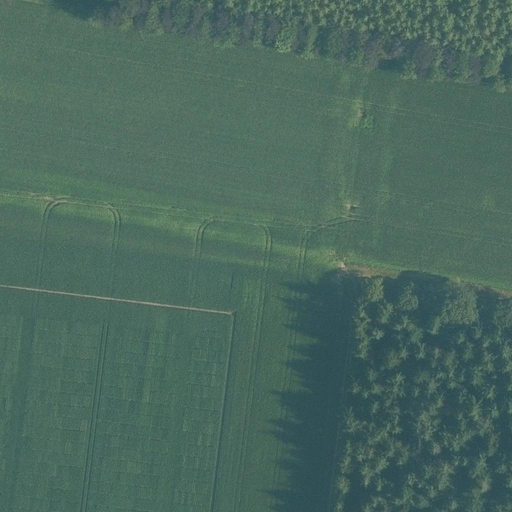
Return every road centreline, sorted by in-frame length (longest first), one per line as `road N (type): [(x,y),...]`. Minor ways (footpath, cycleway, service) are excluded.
road 1 (track): [(511,75),(84,0)]
road 2 (track): [(321,511),(350,271),(511,299)]
